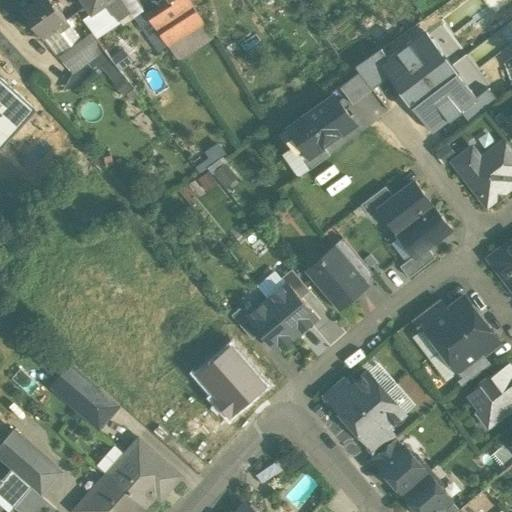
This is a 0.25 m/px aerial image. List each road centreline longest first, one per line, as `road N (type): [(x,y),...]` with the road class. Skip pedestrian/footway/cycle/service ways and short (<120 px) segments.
road 1 (residential): [(284,410),(463,257)]
road 2 (residential): [(486,233),(399,115)]
road 3 (residential): [(284,410),(192,511)]
road 4 (residential): [(371,511),(284,410)]
